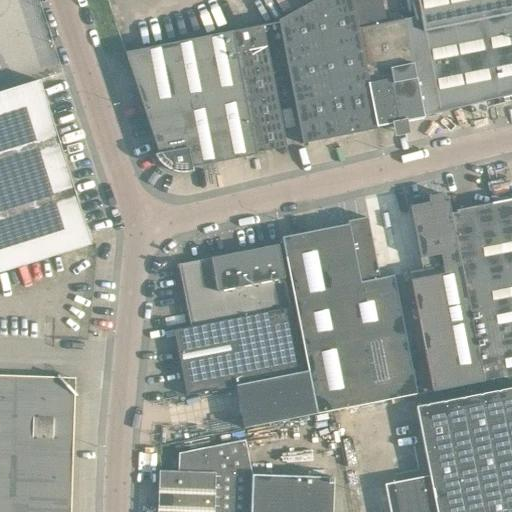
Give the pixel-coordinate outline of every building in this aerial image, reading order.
[(339,136),(313,0),(277,20),(301,143),(339,136)] [(313,0),(339,136),(377,128),(376,126),(357,28),(351,0),(313,0)] [(511,0),(415,0),(419,16),(422,33),(511,12),(511,0)] [(511,12),(422,33),(438,112),(467,106),(511,94),(511,12)] [(403,19),(357,28),(376,126),(423,117),(422,116),(438,112),(422,33),(419,16),(403,19)] [(261,25),(230,31),(254,152),(285,147),(261,25)] [(255,155),(254,152),(230,31),(124,52),(157,153),(153,154),(156,159),(159,163),(162,166),(168,170),(171,171),(177,172),(181,172),(192,171),(191,167),(255,155)] [(37,81),(20,91),(21,94),(0,100),(0,271),(90,244),(38,80),(36,80),(37,81)] [(468,312),(446,196),(443,197),(442,193),(427,196),(428,202),(409,206),(421,270),(408,272),(431,391),(482,381),(468,312)] [(446,196),(468,312),(509,304),(490,203),(475,206),(475,207),(449,212),(446,196)] [(506,200),(490,203),(509,304),(511,303),(511,200),(506,201),(506,200)] [(281,237),(280,237),(307,371),(315,414),(415,394),(392,276),(378,278),(366,217),(346,221),(347,224),(281,237)] [(173,330),(185,395),(234,385),(302,372),(277,244),(177,264),(189,327),(173,330)] [(511,303),(509,304),(468,312),(482,381),(511,374),(511,303)] [(302,372),(234,385),(242,428),(315,414),(307,371),(302,372)] [(0,511),(68,511),(73,395),(76,395),(56,375),(56,378),(0,375),(0,511)] [(511,511),(511,387),(415,407),(429,475),(383,484),(388,511),(511,511)] [(159,472),(158,492),(157,511),(331,511),(332,477),(317,477),(250,474),(243,441),(178,454),(178,472),(159,472)]
